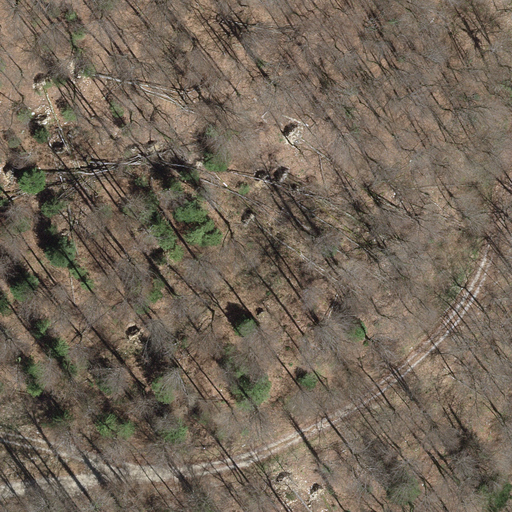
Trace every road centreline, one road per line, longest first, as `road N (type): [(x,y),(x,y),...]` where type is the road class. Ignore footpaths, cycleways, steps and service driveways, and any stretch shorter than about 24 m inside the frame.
road 1 (track): [(0,496),(112,473),(163,481),(251,454),(424,368),(477,285),(511,162)]
road 2 (track): [(112,473),(48,439),(0,430)]
